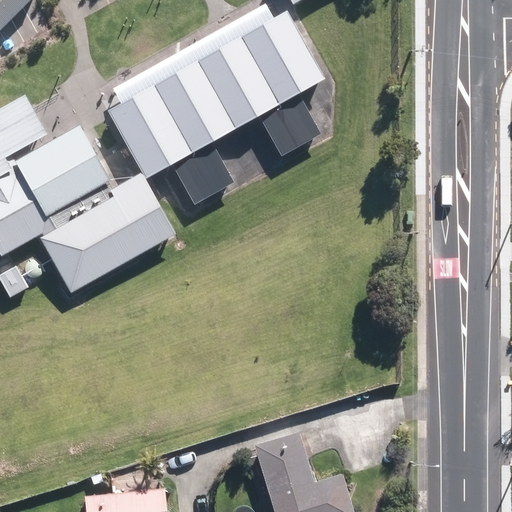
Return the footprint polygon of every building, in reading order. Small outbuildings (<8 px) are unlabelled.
[(0,44),(38,0),(11,0),(0,13),(0,44)] [(0,246),(6,257),(53,227),(85,291),(186,235),(159,179),(181,167),(200,200),(237,180),(217,146),(268,117),(288,152),(325,131),(305,96),(335,79),(296,9),(114,108),(148,171),(121,185),(87,123),(0,169),(0,246)] [(46,271),(38,254),(1,273),(12,296),(35,284),(31,278),(46,271)] [(304,435),(265,446),(284,511),(356,511),(346,474),(318,482),(304,435)] [(166,511),(165,493),(88,500),(89,511),(166,511)]
